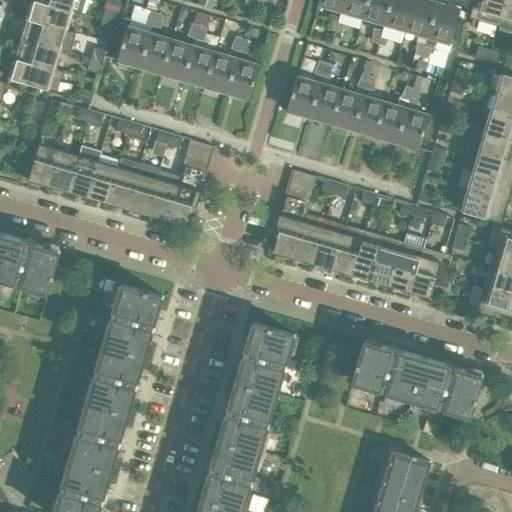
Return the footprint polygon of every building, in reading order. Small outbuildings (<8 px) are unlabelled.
[(37,0),(31,0),(26,18),(66,30),(72,10),(37,0)] [(85,0),(37,0),(72,10),(82,13),(85,0)] [(110,0),(107,0),(105,7),(117,11),(120,3),(110,0)] [(157,0),(148,0),(147,7),(156,10),(159,1),(157,0)] [(214,0),(207,0),(205,6),(212,8),(214,0)] [(254,0),(252,7),(258,8),(262,0),(254,0)] [(317,4),(341,11),(343,0),(319,0),(319,3),(318,3),(317,4)] [(343,0),(341,11),(362,17),(367,0),(343,0)] [(367,0),(362,17),(376,21),(384,24),(390,0),(367,0)] [(390,0),(384,24),(392,26),(406,30),(414,0),(390,0)] [(414,0),(406,30),(428,36),(438,2),(431,0),(414,0)] [(474,0),(469,17),(497,25),(504,0),(474,0)] [(511,0),(504,0),(497,25),(511,29),(511,0)] [(438,2),(428,36),(451,43),(451,42),(450,42),(460,9),(461,10),(461,9),(460,8),(460,7),(448,3),(448,5),(438,2)] [(105,7),(102,19),(114,22),(117,11),(105,7)] [(145,22),(153,27),(156,13),(150,11),(145,22)] [(156,13),(153,27),(161,27),(163,15),(156,13)] [(206,27),(210,15),(203,13),(200,25),(206,27)] [(335,30),(339,16),(330,16),(329,28),(335,30)] [(339,16),(335,30),(342,32),(347,20),(339,16)] [(26,18),(20,37),(61,49),(66,30),(26,18)] [(114,22),(102,19),(99,31),(111,34),(114,22)] [(188,35),(196,39),(200,25),(193,23),(188,35)] [(130,64),(140,67),(151,32),(127,25),(127,26),(128,26),(121,50),(118,59),(117,59),(117,60),(118,60),(117,62),(129,65),(130,64)] [(200,25),(196,39),(204,40),(206,27),(200,25)] [(372,41),(378,43),(382,30),(374,28),(372,41)] [(335,30),(331,44),(338,46),(342,32),(335,30)] [(382,30),(378,43),(385,45),(390,33),(382,30)] [(150,71),(161,75),(172,39),(151,32),(140,67),(150,70),(150,71)] [(239,52),(243,38),(237,36),(231,48),(239,52)] [(20,37),(15,56),(55,68),(61,49),(20,37)] [(243,38),(239,52),(247,53),(249,40),(243,38)] [(173,76),(183,79),(194,45),(172,39),(161,75),(173,78),(173,76)] [(415,54),(422,55),(426,42),(417,41),(415,54)] [(426,42),(422,55),(428,57),(433,46),(426,42)] [(193,84),(205,87),(216,51),(194,45),(183,79),(194,82),(193,84)] [(94,46),(90,58),(102,62),(106,50),(94,46)] [(475,58),(486,61),(490,49),(478,46),(475,58)] [(490,49),(486,61),(498,64),(502,52),(490,49)] [(217,89),(227,92),(237,58),(216,51),(205,87),(216,91),(217,89)] [(55,68),(15,56),(9,77),(56,91),(62,70),(55,68)] [(102,62),(90,58),(87,70),(99,73),(102,62)] [(237,58),(227,92),(237,95),(237,97),(248,100),(249,99),(250,99),(250,98),(249,98),(259,65),(260,65),(260,64),(237,58)] [(314,72),(322,76),(326,62),(319,60),(314,72)] [(326,62),(322,76),(330,77),(332,64),(326,62)] [(457,68),(454,80),(465,83),(469,72),(457,68)] [(511,74),(503,72),(497,92),(511,96),(511,74)] [(357,85),(365,89),(369,75),(362,73),(357,85)] [(299,113),(310,116),(320,82),(296,75),(296,76),(297,76),(288,109),(287,108),(286,110),(287,110),(287,112),(299,115),(299,113)] [(369,75),(365,89),(369,90),(374,90),(376,77),(369,75)] [(465,83),(454,80),(450,91),(462,95),(465,83)] [(319,121),(331,124),(342,88),(320,82),(310,116),(320,119),(319,121)] [(386,139),(396,142),(406,107),(408,101),(412,87),(406,86),(401,98),(401,99),(399,105),(385,101),(374,137),(386,141),(386,139)] [(412,87),(408,101),(417,103),(419,89),(412,87)] [(78,100),(90,103),(94,91),(82,88),(78,100)] [(343,126),(353,129),(363,95),(342,88),(331,124),(342,128),(343,126)] [(480,109),(491,112),(511,118),(511,96),(497,92),(486,89),(480,109)] [(363,134),(374,137),(385,101),(363,95),(353,129),(363,132),(363,134)] [(33,99),(29,111),(41,114),(45,102),(33,99)] [(72,104),(60,101),(57,113),(69,116),(72,104)] [(77,119),(88,122),(92,110),(80,107),(77,119)] [(406,107),(396,142),(407,145),(406,147),(418,150),(419,148),(420,149),(420,148),(419,147),(422,137),(429,115),(430,115),(430,114),(406,107)] [(445,107),(442,119),(454,122),(457,111),(445,107)] [(92,110),(88,122),(100,125),(104,114),(92,110)] [(41,114),(29,111),(26,122),(38,126),(41,114)] [(511,118),(491,112),(486,131),(485,132),(511,139),(511,118)] [(116,130),(128,133),(131,122),(119,118),(116,130)] [(454,122),(442,119),(439,131),(450,134),(454,122)] [(131,122),(128,133),(139,137),(143,125),(131,122)] [(478,129),(472,150),(479,152),(480,151),(511,160),(511,139),(485,132),(486,131),(478,129)] [(155,142),(167,145),(170,133),(158,130),(155,142)] [(170,133),(167,145),(178,148),(182,136),(170,133)] [(28,179),(49,185),(59,149),(27,139),(20,162),(32,166),(28,179)] [(186,149),(210,156),(213,146),(214,147),(214,146),(189,139),(186,149)] [(68,191),(88,196),(98,160),(101,151),(82,145),(79,155),(68,191)] [(434,146),(431,158),(442,161),(446,150),(434,146)] [(49,185),(68,191),(79,155),(59,149),(49,185)] [(184,158),(207,165),(210,156),(186,149),(184,158)] [(479,152),(474,171),(511,181),(511,160),(480,151),(479,152)] [(107,202),(127,208),(138,172),(140,163),(121,157),(118,166),(107,202)] [(181,167),(205,174),(207,165),(184,158),(181,167)] [(442,161),(431,158),(427,170),(439,173),(442,161)] [(88,196),(107,202),(118,166),(98,160),(88,196)] [(127,208),(147,214),(159,170),(160,169),(140,163),(138,172),(127,208)] [(181,167),(178,176),(202,183),(205,174),(181,167)] [(293,170),(291,179),(314,186),(317,176),(292,169),(292,170),(293,170)] [(166,219),(176,183),(179,176),(178,176),(159,170),(147,214),(166,219)] [(511,181),(474,171),(468,190),(509,201),(511,189),(511,181)] [(321,190),(333,194),(336,182),(325,178),(321,190)] [(291,179),(288,188),(311,195),(314,186),(291,179)] [(336,182),(333,194),(345,197),(348,185),(336,182)] [(176,183),(166,219),(186,225),(192,205),(197,206),(201,190),(200,190),(176,183)] [(288,188),(285,198),(308,205),(311,195),(288,188)] [(418,200),(430,203),(434,191),(422,188),(418,200)] [(509,201),(468,190),(461,188),(455,209),(502,222),(509,201)] [(360,202),(372,205),(376,193),(364,190),(360,202)] [(376,193),(372,205),(384,209),(387,197),(376,193)] [(283,207),(306,213),(308,205),(285,198),(283,207)] [(400,213),(411,217),(415,205),(403,201),(400,213)] [(415,205),(411,217),(423,220),(426,208),(415,205)] [(446,214),(434,211),(431,222),(443,226),(446,214)] [(273,251),(293,257),(304,221),(280,214),(279,213),(275,229),(279,230),(273,251)] [(293,257),(313,262),(325,219),(306,213),(304,221),(293,257)] [(313,262),(332,268),(345,225),(325,219),(313,262)] [(459,224),(456,236),(468,239),(471,227),(459,224)] [(511,229),(494,224),(488,245),(511,252),(511,229)] [(332,268),(352,274),(365,231),(345,225),(332,268)] [(352,274),(371,280),(384,237),(365,231),(352,274)] [(1,232),(0,235),(0,277),(17,282),(47,291),(48,292),(59,251),(60,250),(58,249),(43,245),(35,242),(36,241),(34,241),(34,242),(29,241),(26,240),(26,239),(25,238),(24,239),(3,233),(1,232)] [(404,242),(391,286),(411,291),(423,248),(424,248),(427,239),(407,233),(404,242)] [(468,239),(456,236),(452,247),(464,251),(468,239)] [(371,280),(391,286),(404,242),(384,237),(371,280)] [(495,248),(489,266),(511,273),(511,252),(488,245),(488,246),(495,248)] [(423,248),(411,291),(431,297),(435,284),(438,273),(441,261),(444,254),(423,248)] [(441,261),(438,273),(450,276),(453,265),(441,261)] [(511,273),(489,266),(484,285),(511,293),(511,273)] [(450,276),(438,273),(435,284),(447,288),(450,276)] [(121,283),(104,344),(146,356),(150,340),(152,334),(152,333),(157,318),(157,317),(163,296),(121,283)] [(511,293),(484,285),(477,310),(494,316),(495,311),(511,316),(511,293)] [(236,379),(278,392),(295,335),(295,334),(253,322),(253,323),(250,335),(248,339),(247,343),(247,344),(242,360),(236,379)] [(412,398),(424,356),(401,350),(401,348),(400,348),(399,349),(391,347),(391,346),(390,345),(390,346),(382,344),(367,340),(366,339),(353,381),(412,398)] [(104,344),(87,401),(129,413),(133,400),(135,392),(135,391),(136,389),(137,389),(137,388),(136,387),(139,379),(140,379),(140,378),(139,378),(140,375),(146,356),(104,344)] [(425,357),(424,356),(412,398),(438,406),(470,415),(483,374),(481,373),(466,369),(459,367),(459,365),(458,365),(457,366),(449,364),(449,362),(448,362),(448,363),(425,357)] [(273,409),(278,392),(236,379),(232,394),(230,400),(230,401),(229,404),(228,404),(227,405),(229,405),(226,414),(225,413),(225,415),(226,415),(225,417),(225,418),(219,437),(261,449),(271,417),(273,409)] [(70,459),(112,471),(115,460),(118,449),(119,446),(120,447),(121,445),(119,445),(122,436),(123,437),(123,435),(122,435),(123,433),(123,432),(128,417),(129,413),(87,401),(82,417),(70,459)] [(207,479),(203,494),(245,506),(261,449),(219,437),(215,452),(213,458),(213,459),(212,462),(211,461),(211,463),(212,463),(209,471),(208,471),(208,472),(209,473),(207,479)] [(414,511),(423,486),(422,486),(425,476),(426,476),(430,461),(393,450),(374,511),(414,511)] [(106,490),(112,471),(70,459),(54,511),(99,511),(101,507),(101,506),(102,504),(103,504),(103,503),(102,503),(105,494),(106,495),(106,493),(105,493),(106,490)] [(40,475),(36,488),(47,491),(50,478),(40,475)] [(268,479),(264,495),(276,497),(280,482),(268,479)] [(243,511),(245,506),(203,494),(198,509),(197,511),(243,511)]
